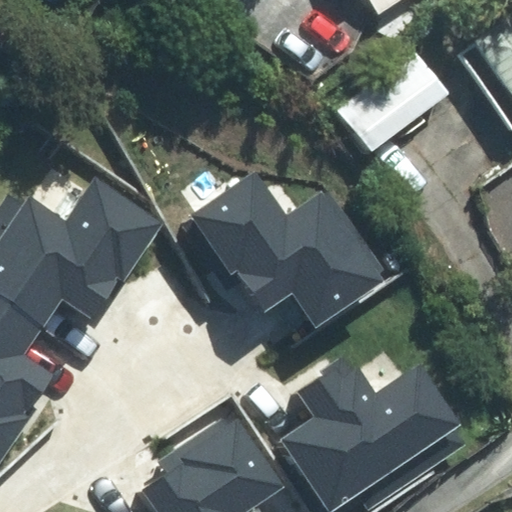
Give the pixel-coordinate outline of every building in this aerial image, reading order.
[(353,0),(365,18),(394,0),(353,0)] [(511,7),(458,46),(511,121),(511,7)] [(408,50),(359,89),(390,129),(439,91),(408,50)] [(23,81),(5,110),(15,116),(0,141),(0,152),(54,186),(104,196),(133,148),(23,81)] [(0,412),(75,421),(99,209),(0,197),(0,412)] [(276,511),(136,378),(53,466),(101,511),(276,511)] [(383,378),(318,420),(366,495),(432,452),(383,378)]
